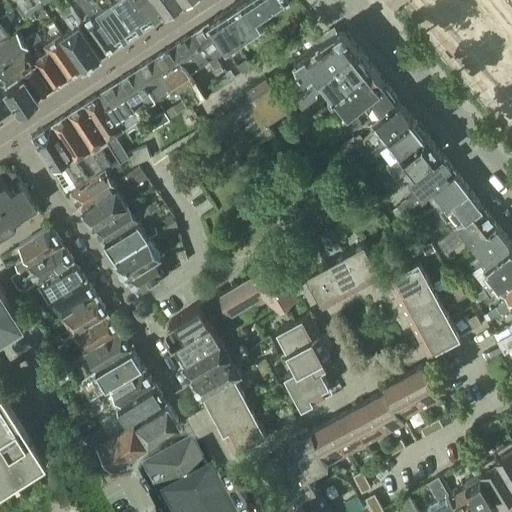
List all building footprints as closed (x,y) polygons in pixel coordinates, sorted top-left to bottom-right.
[(16,0),(27,13),(43,0),(16,0)] [(83,65),(102,53),(79,19),(65,0),(56,0),(62,8),(59,10),(70,26),(60,33),(83,65)] [(89,0),(78,0),(84,10),(90,12),(79,19),(102,53),(119,41),(89,0)] [(89,0),(119,41),(134,30),(114,0),(89,0)] [(114,0),(134,30),(151,19),(138,0),(114,0)] [(166,9),(159,0),(138,0),(151,19),(166,9)] [(160,0),(166,9),(178,0),(160,0)] [(264,22),(259,14),(249,0),(240,0),(230,7),(247,33),(264,22)] [(249,0),(259,14),(280,0),(249,0)] [(511,0),(416,0),(511,108),(511,0)] [(230,7),(208,21),(226,48),(247,33),(230,7)] [(28,14),(32,19),(36,16),(32,11),(28,14)] [(0,40),(11,33),(4,23),(10,19),(6,13),(0,16),(0,40)] [(227,49),(226,48),(208,21),(205,23),(205,24),(192,32),(209,60),(219,75),(209,82),(213,90),(233,77),(227,69),(226,70),(216,55),(227,49)] [(0,65),(26,47),(29,45),(41,37),(37,30),(24,39),(18,29),(11,33),(0,40),(0,65)] [(304,73),(309,81),(356,43),(346,31),(343,33),(338,32),(337,29),(293,57),(304,73)] [(173,44),(191,71),(209,60),(192,32),(173,44)] [(83,65),(60,33),(44,44),(49,49),(68,76),(83,65)] [(322,88),(325,86),(332,94),(371,63),(356,43),(309,81),(299,89),(309,101),(324,90),(322,88)] [(154,56),(172,82),(183,75),(197,99),(205,93),(191,71),(173,44),(156,56),(156,55),(154,56)] [(26,47),(0,65),(0,74),(6,84),(25,70),(26,71),(37,64),(34,59),(41,54),(38,49),(31,54),(26,47)] [(49,49),(41,54),(34,59),(37,64),(53,86),(68,76),(49,49)] [(135,69),(155,99),(175,86),(172,82),(154,56),(135,69)] [(252,65),(246,56),(236,63),(242,71),(252,65)] [(343,105),(346,108),(349,106),(360,98),(384,79),(371,63),(332,94),(328,96),(328,102),(332,106),(338,109),(343,105)] [(53,86),(37,64),(26,71),(41,94),(53,86)] [(283,65),(273,71),(279,79),(289,73),(283,65)] [(118,80),(135,106),(138,110),(155,99),(135,69),(118,80)] [(20,103),(26,104),(41,94),(26,71),(25,70),(6,84),(20,103)] [(236,151),(274,126),(268,118),(286,107),(266,76),(247,88),(252,97),(217,120),(236,151)] [(398,97),(384,79),(360,98),(374,115),(398,97)] [(100,92),(117,118),(135,106),(118,80),(100,92)] [(124,128),(117,118),(100,92),(84,102),(119,158),(122,156),(123,158),(129,154),(132,163),(150,156),(146,144),(128,151),(122,143),(119,145),(113,135),(124,128)] [(370,126),(362,135),(371,145),(412,114),(398,97),(374,115),(366,122),(370,126)] [(178,111),(185,107),(180,98),(172,102),(178,111)] [(68,112),(103,168),(119,158),(84,102),(68,112)] [(362,123),(349,106),(346,108),(337,115),(334,111),(320,120),(335,141),(362,123)] [(151,130),(171,117),(165,108),(145,121),(151,130)] [(68,112),(67,112),(52,123),(75,160),(84,154),(96,172),(103,168),(68,112)] [(425,132),(412,114),(371,145),(364,150),(367,155),(374,151),(380,159),(377,161),(380,164),(425,132)] [(52,123),(48,125),(32,136),(53,169),(66,160),(68,163),(65,165),(72,177),(82,171),(75,160),(52,123)] [(371,145),(362,135),(360,131),(339,145),(344,154),(359,144),(364,150),(371,145)] [(408,179),(443,154),(425,132),(380,164),(376,167),(386,182),(392,190),(408,179)] [(253,163),(260,172),(284,157),(277,147),(253,163)] [(426,193),(456,170),(443,154),(408,179),(416,190),(405,197),(411,206),(427,195),(426,193)] [(122,156),(119,158),(103,168),(96,172),(71,188),(83,206),(117,184),(111,174),(119,169),(117,167),(125,162),(123,158),(122,156)] [(126,173),(125,177),(126,179),(138,172),(142,169),(140,165),(126,173)] [(0,235),(4,233),(40,209),(41,209),(24,182),(23,183),(15,171),(2,168),(0,169),(0,235)] [(431,231),(447,221),(440,212),(470,187),(456,170),(426,193),(427,195),(434,205),(422,214),(431,231)] [(83,206),(95,224),(128,202),(123,192),(143,179),(138,172),(126,179),(118,185),(117,184),(83,206)] [(452,229),(484,205),(470,187),(440,212),(447,221),(452,229)] [(156,199),(147,206),(150,211),(151,212),(161,206),(156,199)] [(136,213),(128,202),(95,224),(106,241),(139,218),(150,211),(147,206),(136,213)] [(402,202),(392,209),(397,216),(407,210),(402,202)] [(467,236),(472,242),(497,222),(484,205),(452,229),(438,239),(447,252),(467,236)] [(171,212),(162,218),(167,224),(175,219),(171,212)] [(139,218),(106,241),(115,255),(150,235),(158,230),(155,224),(146,229),(139,218)] [(175,219),(167,224),(171,231),(178,226),(175,219)] [(346,231),(341,222),(321,232),(326,241),(346,231)] [(511,241),(497,222),(472,242),(475,247),(481,254),(470,262),(475,269),(511,241)] [(11,274),(63,241),(51,223),(19,244),(25,255),(15,261),(11,260),(5,263),(11,274)] [(436,235),(444,229),(441,225),(433,231),(436,235)] [(115,255),(128,274),(161,252),(150,235),(115,255)] [(421,245),(426,253),(426,254),(436,248),(431,240),(421,245)] [(31,271),(38,282),(74,259),(63,241),(11,274),(19,285),(26,280),(23,276),(31,271)] [(382,273),(364,241),(345,252),(362,284),(382,273)] [(511,277),(511,241),(475,269),(477,273),(481,270),(479,268),(486,264),(494,274),(483,282),(490,294),(502,286),(511,277)] [(293,248),(297,257),(307,251),(303,242),(293,248)] [(177,251),(182,262),(188,258),(185,248),(177,251)] [(168,270),(161,252),(128,274),(138,290),(168,270)] [(326,262),(343,294),(362,284),(345,252),(326,262)] [(397,294),(430,277),(419,258),(387,275),(397,294)] [(50,299),(86,277),(74,259),(38,282),(50,299)] [(233,307),(237,304),(250,310),(257,293),(262,295),(269,291),(282,301),(297,290),(280,261),(272,259),(222,289),(233,307)] [(306,273),(323,305),(343,294),(326,262),(306,273)] [(447,280),(452,290),(461,285),(456,275),(447,280)] [(86,277),(50,299),(61,317),(97,294),(86,277)] [(408,314),(440,296),(430,277),(397,294),(408,314)] [(496,305),(500,312),(510,306),(511,304),(511,277),(502,286),(509,295),(496,305)] [(0,493),(10,487),(15,494),(62,465),(0,367),(0,334),(23,320),(0,283),(0,493)] [(457,299),(466,295),(461,285),(452,290),(457,299)] [(36,295),(31,287),(23,292),(28,300),(36,295)] [(61,317),(73,334),(109,312),(97,294),(61,317)] [(418,333),(450,315),(440,296),(408,314),(418,333)] [(169,321),(168,322),(167,323),(166,324),(166,326),(166,328),(166,329),(166,331),(167,333),(172,341),(214,317),(204,299),(171,319),(170,320),(169,321)] [(494,332),(498,339),(511,332),(511,331),(511,304),(510,306),(511,309),(511,321),(507,325),(494,332)] [(500,312),(496,305),(488,312),(491,317),(500,312)] [(277,329),(287,348),(319,331),(309,311),(277,329)] [(77,340),(85,352),(120,330),(109,312),(73,334),(73,335),(58,345),(61,350),(77,340)] [(476,313),(467,318),(473,328),(482,323),(476,313)] [(429,352),(461,335),(450,315),(418,333),(429,352)] [(183,358),(208,344),(222,336),(212,319),(215,318),(214,317),(172,341),(173,342),(174,342),(183,358)] [(132,348),(120,330),(85,352),(96,370),(132,348)] [(330,351),(319,331),(287,348),(297,367),(327,353),(330,351)] [(511,331),(511,332),(498,339),(505,353),(511,347),(511,331)] [(57,343),(64,338),(60,333),(53,338),(57,343)] [(228,346),(222,336),(208,344),(183,358),(184,359),(183,359),(192,376),(245,345),(242,339),(228,346)] [(204,391),(235,373),(242,369),(236,358),(249,351),(245,345),(192,376),(202,392),(204,391)] [(96,370),(107,387),(143,365),(132,348),(96,370)] [(293,390),(324,373),(321,368),(333,362),(327,353),(297,367),(285,374),(293,390)] [(405,372),(422,405),(441,394),(424,362),(405,372)] [(75,370),(81,378),(87,374),(82,365),(75,370)] [(112,401),(116,406),(154,382),(143,365),(107,387),(105,389),(112,401)] [(107,387),(96,370),(81,380),(88,393),(81,397),(84,402),(88,399),(98,393),(105,389),(107,387)] [(386,388),(403,415),(422,405),(405,372),(384,384),(386,388)] [(214,410),(246,393),(235,373),(204,391),(214,410)] [(293,390),(302,406),(325,394),(322,388),(330,383),(324,373),(293,390)] [(165,399),(154,382),(116,406),(126,423),(134,418),(165,399)] [(382,432),(405,419),(403,415),(386,388),(364,400),(382,432)] [(214,410),(224,430),(256,413),(246,393),(214,410)] [(358,445),(382,432),(364,400),(340,412),(358,445)] [(149,443),(180,423),(168,402),(136,422),(149,443)] [(126,423),(116,406),(98,416),(103,426),(77,441),(83,452),(126,423)] [(296,415),(293,411),(291,406),(281,412),(286,421),(296,415)] [(334,457),(358,445),(340,412),(317,425),(334,457)] [(235,449),(249,442),(267,432),(256,413),(224,430),(235,449)] [(425,435),(444,425),(439,416),(420,426),(425,435)] [(487,422),(492,430),(502,424),(497,416),(487,422)] [(126,423),(83,452),(97,477),(149,443),(136,422),(134,418),(126,423)] [(487,422),(478,427),(482,436),(492,430),(487,422)] [(293,442),(310,470),(334,457),(317,425),(291,439),(293,442)] [(387,455),(406,445),(402,436),(382,447),(387,455)] [(332,511),(310,470),(293,442),(283,447),(290,458),(274,466),(279,474),(273,477),(287,504),(291,511),(332,511)] [(498,458),(480,469),(499,500),(511,491),(511,443),(495,454),(498,458)] [(226,511),(192,448),(142,474),(162,510),(161,510),(162,511),(226,511)] [(372,486),(362,469),(352,474),(362,491),(372,486)] [(489,511),(498,507),(478,473),(467,481),(474,494),(468,497),(477,511),(489,511)] [(439,499),(428,506),(431,511),(454,511),(452,507),(456,505),(449,493),(439,475),(429,480),(439,499)] [(454,511),(477,511),(468,497),(474,494),(467,481),(449,493),(456,505),(452,507),(454,511)] [(342,500),(347,511),(350,511),(366,504),(360,491),(342,500)] [(377,511),(384,509),(375,491),(365,497),(372,511),(377,511)] [(431,511),(428,506),(419,511),(409,494),(400,500),(406,511),(431,511)]
